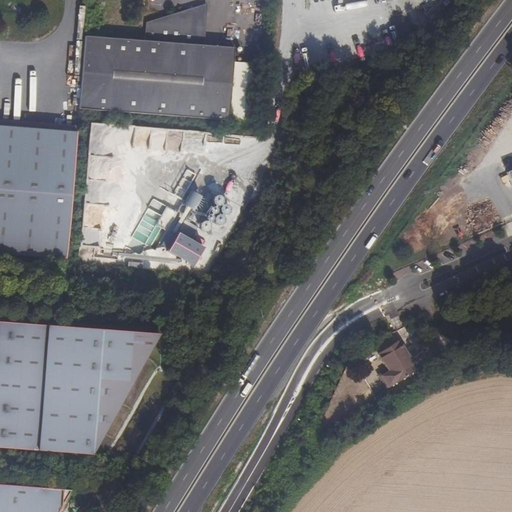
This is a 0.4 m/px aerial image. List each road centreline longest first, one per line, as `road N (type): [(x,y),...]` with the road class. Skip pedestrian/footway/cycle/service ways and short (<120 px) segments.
road 1 (primary): [(511,5),(295,307),(164,511)]
road 2 (primary): [(188,511),(366,234),(511,42)]
road 3 (unknown): [(291,24),(279,111),(259,160),(148,155),(125,171),(116,234),(126,247),(157,256)]
road 4 (tertiary): [(404,285),(354,310),(318,341),(278,427)]
road 5 (tertiary): [(278,427),(340,337),(410,298)]
road 6 (unknown): [(426,0),(422,18),(405,23),(291,24)]
